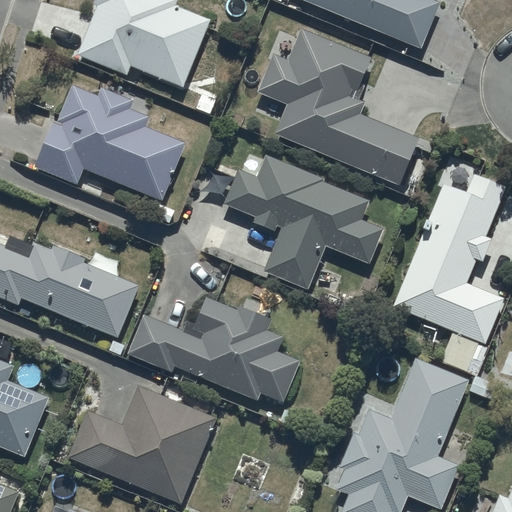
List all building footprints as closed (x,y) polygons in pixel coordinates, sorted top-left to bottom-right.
[(96,2),(77,51),(127,73),(131,63),(182,85),(212,17),(175,1),(175,0),(93,0),(96,2)] [(309,0),(419,46),(438,0),(309,0)] [(370,55),(299,25),(286,57),(274,52),(258,90),(286,102),(275,129),(398,183),(419,136),(359,110),(364,98),(354,93),(370,55)] [(99,93),(71,82),(58,121),(51,118),(32,166),(78,184),(85,166),(160,196),(184,141),(143,123),(147,114),(127,105),(131,97),(102,85),(99,93)] [(323,176),(266,153),(256,174),(238,167),(224,202),(255,214),(253,219),(275,228),(277,224),(281,225),(263,269),(308,287),(325,243),(368,260),(382,226),(360,217),(367,198),(321,180),(323,176)] [(424,223),(393,303),(453,329),(440,358),(475,373),(468,390),(492,400),(500,382),(480,374),(491,346),(484,343),(504,296),(466,280),(476,257),(481,260),(492,235),(486,233),(507,183),(472,169),(464,188),(444,179),(429,214),(426,213),(422,222),(424,223)] [(0,294),(18,302),(21,295),(117,335),(138,284),(80,260),(83,255),(55,243),(53,249),(34,241),(28,255),(0,242),(0,294)] [(171,371),(174,363),(257,398),(260,391),(281,400),(299,357),(276,347),(281,334),(265,327),(269,316),(240,303),(238,308),(206,294),(195,321),(187,317),(183,328),(144,311),(127,353),(171,371)] [(467,377),(415,355),(390,417),(368,408),(358,432),(354,430),(340,465),(345,467),(337,488),(348,493),(340,511),(343,511),(391,511),(392,510),(396,511),(399,511),(407,493),(440,506),(459,460),(437,451),(467,377)] [(0,443),(23,453),(48,394),(7,376),(13,362),(0,356),(0,443)] [(88,408),(69,455),(181,501),(216,415),(139,383),(122,423),(88,408)] [(511,511),(511,479),(505,496),(499,493),(490,511),(511,511)] [(7,511),(17,488),(0,481),(0,511),(7,511)]
